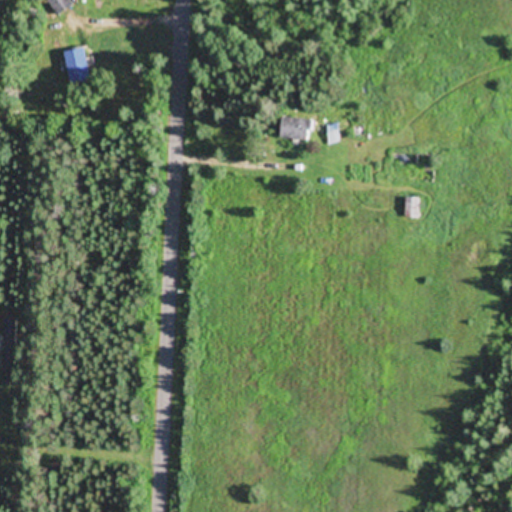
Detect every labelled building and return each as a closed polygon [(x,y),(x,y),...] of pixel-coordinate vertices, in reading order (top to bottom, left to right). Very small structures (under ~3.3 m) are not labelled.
[(74,8),(70,0),(48,0),(57,17),(74,8)] [(65,54),(71,87),(91,83),(85,50),(65,54)] [(315,142),(317,122),(286,118),(283,138),(315,142)] [(424,199),(409,199),(409,220),(424,220),(424,199)] [(19,317),(5,317),(5,371),(19,371),(19,317)]
